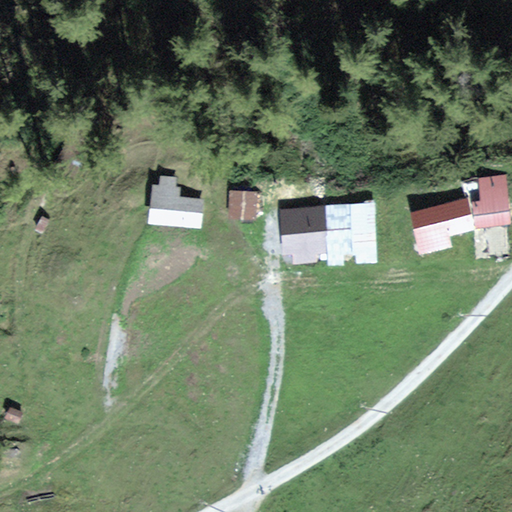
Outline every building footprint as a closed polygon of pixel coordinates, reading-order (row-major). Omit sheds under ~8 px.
[(81,170),(79,147),(60,149),(61,171),(81,170)] [(197,225),(200,196),(172,193),(175,172),(158,170),(157,182),(147,181),(143,220),(197,225)] [(469,205),(471,225),(507,221),(502,175),(479,178),(481,203),(469,205)] [(253,189),(225,189),(225,216),(253,216),(253,189)] [(465,226),(460,199),(403,211),(412,252),(437,247),(434,233),(465,226)] [(319,206),(275,211),(280,253),(289,251),(291,265),(315,262),(314,250),(324,249),(319,206)]
